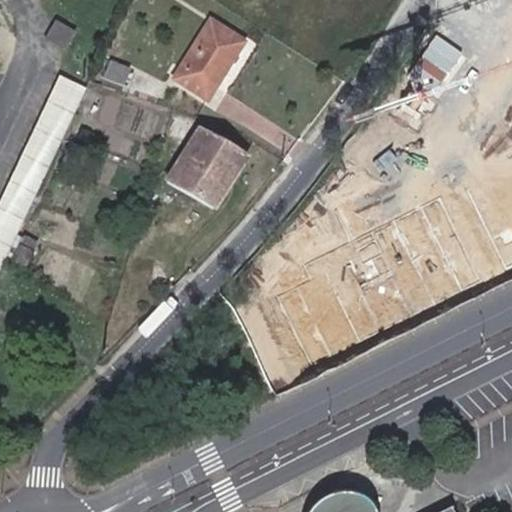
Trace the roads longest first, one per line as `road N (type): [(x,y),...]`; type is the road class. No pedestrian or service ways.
road 1 (residential): [(43,502),(55,442),(295,200),(424,0)]
road 2 (tertiary): [(511,304),(102,511)]
road 3 (unknown): [(0,146),(43,49),(44,21),(30,0)]
